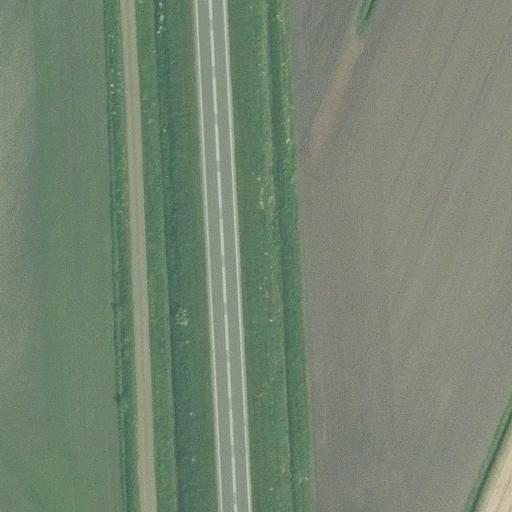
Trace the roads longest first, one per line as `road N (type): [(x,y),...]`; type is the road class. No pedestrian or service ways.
road 1 (trunk): [(234,511),(209,0)]
road 2 (unclassified): [(146,511),(123,0)]
